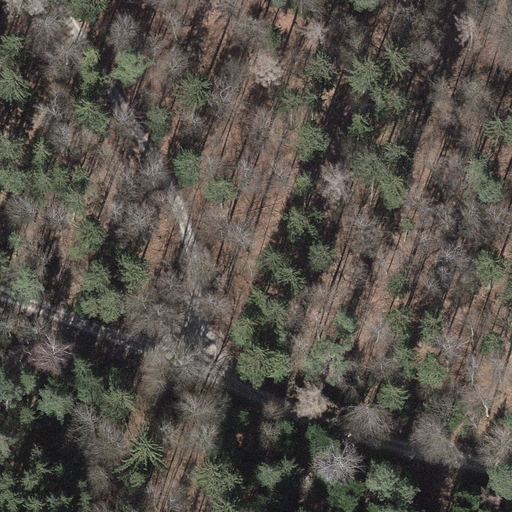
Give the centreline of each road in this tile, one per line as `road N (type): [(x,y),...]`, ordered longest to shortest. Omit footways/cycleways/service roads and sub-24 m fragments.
road 1 (track): [(511,468),(400,449),(248,396),(0,290)]
road 2 (track): [(190,371),(199,290),(182,204),(58,0)]
